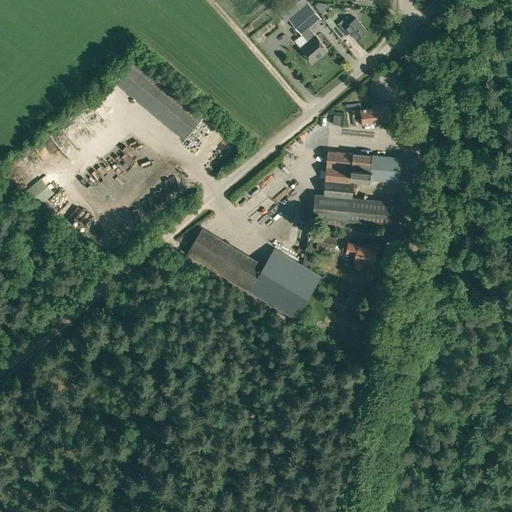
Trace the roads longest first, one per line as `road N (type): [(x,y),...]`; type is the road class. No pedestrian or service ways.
road 1 (tertiary): [(409,28),(425,210),(365,511)]
road 2 (track): [(217,511),(179,416),(139,352),(0,283)]
road 3 (residential): [(199,206),(409,28)]
road 4 (track): [(0,372),(199,206)]
road 5 (track): [(8,511),(15,456),(101,331)]
road 6 (track): [(309,113),(207,0)]
